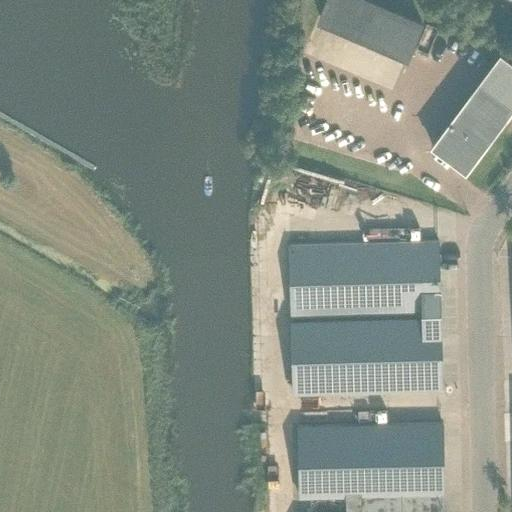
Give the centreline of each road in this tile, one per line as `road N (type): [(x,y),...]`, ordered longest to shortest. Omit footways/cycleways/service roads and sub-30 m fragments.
road 1 (residential): [(484,511),(478,247),(511,190)]
road 2 (track): [(116,327),(130,285),(127,261),(104,231),(0,185)]
road 3 (track): [(0,149),(56,181),(104,231)]
